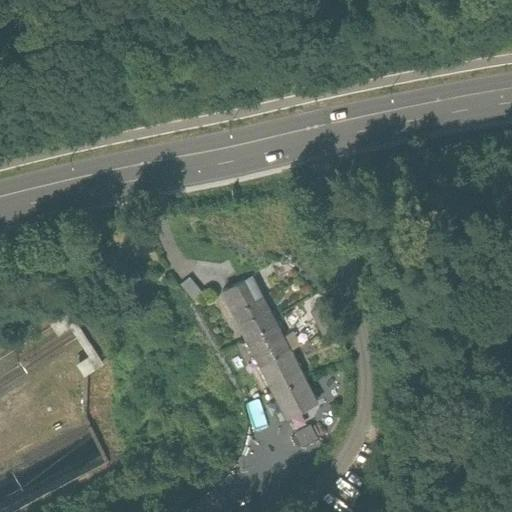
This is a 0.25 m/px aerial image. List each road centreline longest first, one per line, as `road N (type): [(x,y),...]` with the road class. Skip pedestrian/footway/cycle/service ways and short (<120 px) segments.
road 1 (residential): [(313,129),(352,314),(364,395),(358,429),(344,455),(313,482),(244,511)]
road 2 (primary): [(0,202),(313,129)]
road 3 (primary): [(313,129),(511,98)]
